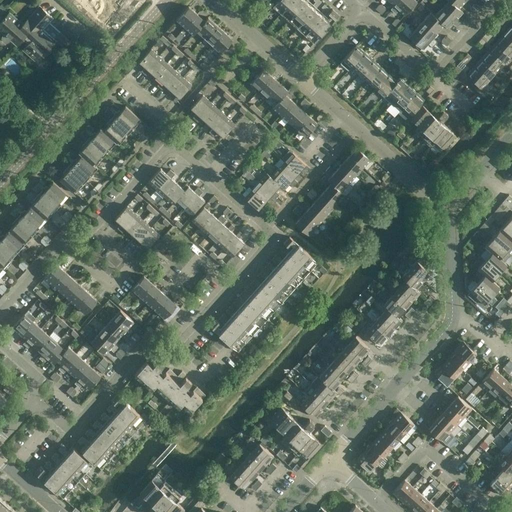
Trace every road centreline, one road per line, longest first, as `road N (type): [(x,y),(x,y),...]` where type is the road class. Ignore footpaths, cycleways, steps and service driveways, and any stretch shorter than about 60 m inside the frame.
road 1 (tertiary): [(0,186),(169,0)]
road 2 (residential): [(447,213),(301,79)]
road 3 (residential): [(500,0),(433,74),(363,13)]
road 4 (residential): [(488,505),(424,452),(374,506)]
road 5 (residential): [(230,284),(271,235),(208,176)]
road 6 (residential): [(61,243),(111,287),(131,267),(93,231)]
